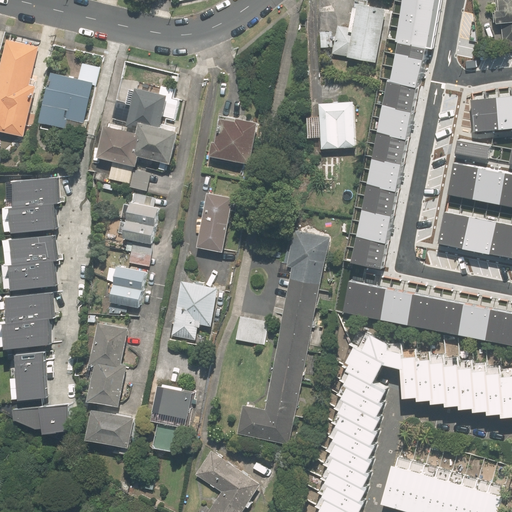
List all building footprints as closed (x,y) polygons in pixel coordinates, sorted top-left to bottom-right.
[(389,5),(356,0),(352,26),(339,24),(334,53),(381,60),(389,5)] [(406,0),(352,261),(388,269),(444,0),(406,0)] [(505,42),(511,41),(511,0),(498,0),(499,8),(495,8),(495,21),(504,21),(505,42)] [(478,30),(461,32),(463,52),(480,50),(478,30)] [(0,129),(28,136),(38,87),(31,86),(40,46),(8,40),(0,78),(0,129)] [(67,132),(88,136),(103,65),(84,61),(80,78),(54,72),(43,122),(68,128),(67,132)] [(184,132),(175,129),(176,125),(165,122),(172,94),(141,86),(140,89),(135,88),(131,103),(136,105),(132,121),(116,117),(114,125),(108,124),(100,156),(140,166),(143,156),(176,164),(184,132)] [(511,92),(473,97),(477,135),(511,131),(511,92)] [(357,100),(322,101),(323,146),(358,146),(357,100)] [(254,161),(261,119),(221,112),(214,154),(254,161)] [(456,156),(493,164),(498,143),(460,135),(456,156)] [(511,260),(511,171),(456,160),(448,196),(511,208),(511,223),(446,210),(439,245),(511,260)] [(136,168),(114,163),(111,178),(132,183),(136,168)] [(110,173),(96,169),(94,179),(107,183),(110,173)] [(136,169),(132,186),(149,190),(153,173),(136,169)] [(10,206),(12,229),(56,225),(55,202),(62,202),(60,175),(12,178),(14,205),(10,206)] [(228,250),(237,195),(210,191),(201,245),(228,250)] [(131,262),(151,265),(155,242),(157,242),(163,207),(157,206),(158,196),(136,192),(128,238),(135,239),(131,262)] [(268,408),(245,404),(240,432),(292,442),(332,236),(297,229),(290,265),(295,266),(268,408)] [(7,264),(9,287),(54,284),(52,261),(59,260),(57,233),(9,237),(12,264),(7,264)] [(114,299),(143,305),(150,266),(134,263),(133,266),(120,264),(114,299)] [(215,325),(216,317),(221,318),(223,305),(218,304),(221,286),(183,279),(174,334),(198,338),(200,326),(203,326),(204,323),(215,325)] [(511,313),(352,280),(346,309),(511,343),(511,313)] [(3,323),(4,346),(49,343),(47,320),(54,319),(52,292),(5,296),(7,323),(3,323)] [(271,319),(242,314),(238,339),(266,344),(271,319)] [(125,362),(132,325),(102,319),(93,362),(98,363),(91,399),(122,405),(131,364),(125,362)] [(367,347),(389,358),(406,363),(405,354),(404,349),(393,346),(393,340),(375,330),(367,347)] [(367,347),(359,343),(348,365),(356,369),(357,366),(379,378),(389,358),(367,347)] [(17,353),(21,395),(51,392),(46,350),(17,353)] [(408,394),(422,393),(420,357),(420,353),(405,354),(406,363),(408,394)] [(422,397),(436,396),(434,359),(434,356),(420,357),(422,393),(422,397)] [(437,399),(451,398),(449,362),(448,358),(434,359),(436,396),(437,399)] [(451,402),(465,401),(463,364),(463,361),(449,362),(451,398),(451,402)] [(465,404),(479,403),(477,367),(477,363),(463,364),(465,401),(465,404)] [(386,397),(393,385),(379,378),(357,366),(356,369),(351,379),(355,381),(386,397)] [(479,407),(493,406),(491,370),(491,366),(477,367),(479,403),(479,407)] [(493,410),(507,409),(505,373),(505,369),(491,370),(493,406),(493,410)] [(384,412),(390,399),(386,397),(355,381),(349,393),(351,395),(384,412)] [(167,382),(166,384),(160,383),(154,419),(190,425),(197,389),(190,388),(190,386),(167,382)] [(381,426),(388,414),(384,412),(351,395),(345,407),(348,409),(381,426)] [(17,406),(19,414),(46,430),(70,428),(68,402),(17,406)] [(138,415),(96,407),(90,438),(132,446),(138,415)] [(378,440),(384,427),(381,426),(348,409),(342,422),(346,423),(378,440)] [(343,438),(375,454),(382,442),(378,440),(346,423),(339,436),(343,438)] [(373,469),(379,456),(375,454),(343,438),(337,450),(340,452),(373,469)] [(243,511),(248,505),(251,507),(254,502),(252,500),(263,482),(213,449),(198,473),(224,490),(209,511),(243,511)] [(370,483),(376,471),(373,469),(340,452),(333,464),(338,467),(370,483)] [(387,501),(400,505),(413,459),(399,455),(387,501)] [(400,505),(414,508),(427,462),(413,459),(400,505)] [(414,508),(427,511),(440,466),(427,462),(414,508)] [(427,511),(442,511),(454,470),(440,466),(427,511)] [(366,497),(373,484),(370,483),(338,467),(332,479),(335,481),(366,497)] [(442,511),(457,511),(468,474),(454,470),(442,511)] [(457,511),(472,511),(482,478),(468,474),(457,511)] [(472,511),(486,511),(495,481),(482,478),(472,511)] [(364,511),(370,499),(366,497),(335,481),(328,493),(331,494),(364,511)] [(486,511),(501,511),(509,485),(495,481),(486,511)] [(334,511),(364,511),(331,494),(324,507),(329,509),(334,511)]
